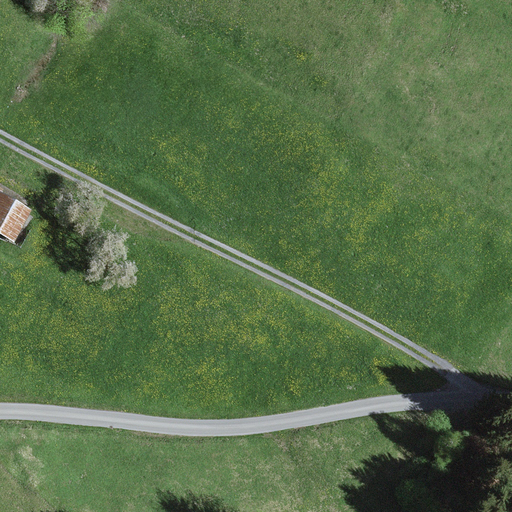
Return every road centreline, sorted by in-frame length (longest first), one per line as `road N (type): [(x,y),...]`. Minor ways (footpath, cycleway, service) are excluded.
road 1 (track): [(467,394),(452,374),(356,319),(0,135)]
road 2 (unclassified): [(511,398),(467,394),(238,427),(0,411)]
